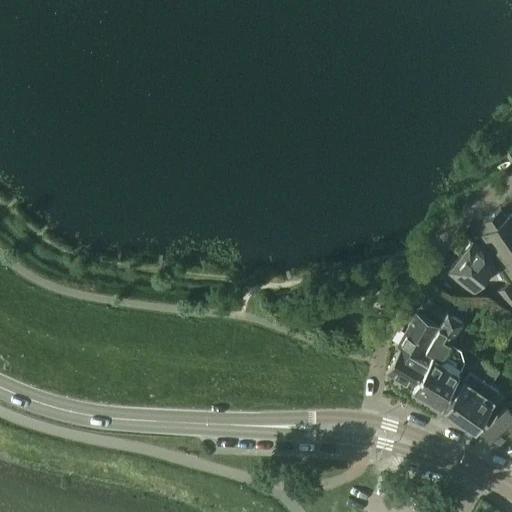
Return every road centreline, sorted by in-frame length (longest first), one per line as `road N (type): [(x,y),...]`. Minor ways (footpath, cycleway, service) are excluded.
road 1 (tertiary): [(368,430),(106,414),(0,384)]
road 2 (residential): [(375,359),(423,259),(476,202),(511,181)]
road 3 (tertiary): [(511,491),(482,471),(368,430)]
